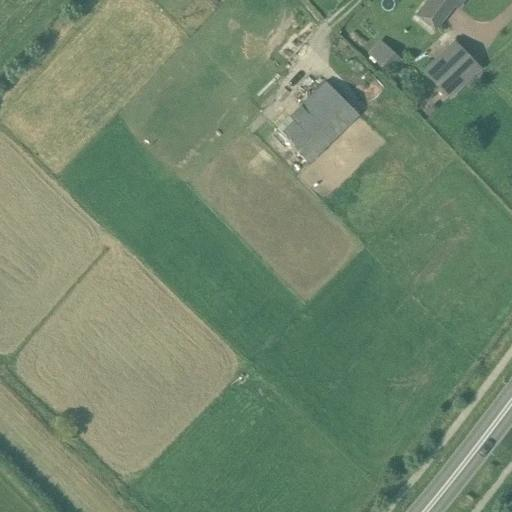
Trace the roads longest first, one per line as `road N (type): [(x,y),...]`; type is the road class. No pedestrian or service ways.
road 1 (secondary): [(511,383),(410,511)]
road 2 (secondary): [(437,511),(511,416)]
